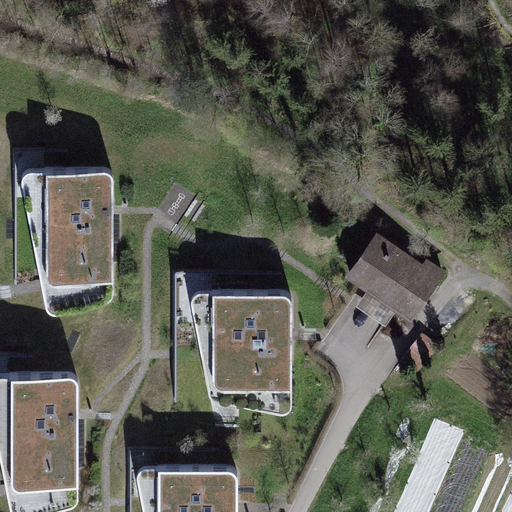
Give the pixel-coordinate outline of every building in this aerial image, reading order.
[(113,172),(112,170),(109,167),(105,167),(29,169),(25,169),(22,171),(21,174),(20,179),(47,305),(49,309),(52,311),(58,310),(109,299),(112,296),(113,293),(114,175),(113,172)] [(445,280),(384,237),(353,280),(414,323),(445,280)] [(289,295),(288,293),(285,290),(281,290),(200,291),(196,292),(193,294),(191,297),(191,301),(207,391),(209,395),(213,397),(280,409),(286,409),(290,405),(291,402),(289,298),(289,295)] [(438,351),(419,336),(400,359),(419,374),(438,351)] [(78,377),(77,374),(74,372),(70,371),(0,372),(0,452),(12,509),(13,511),(35,511),(74,504),(77,500),(78,497),(79,379),(78,377)] [(236,470),(235,468),(232,465),(228,465),(147,466),(143,467),(140,469),(138,472),(138,476),(144,511),(237,511),(236,473),(236,470)]
